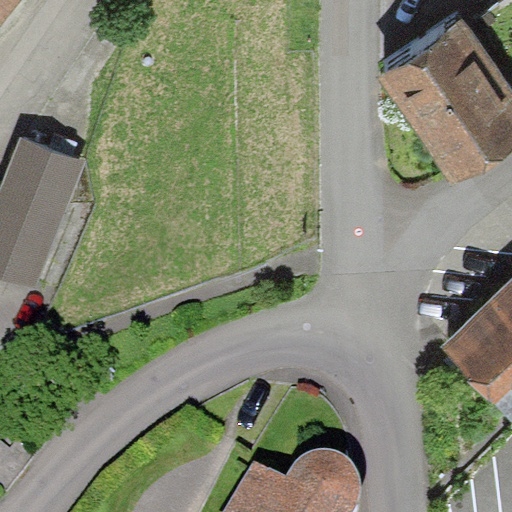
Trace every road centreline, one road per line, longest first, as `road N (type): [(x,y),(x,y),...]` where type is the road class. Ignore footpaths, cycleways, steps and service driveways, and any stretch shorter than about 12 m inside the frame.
road 1 (residential): [(363,306),(160,384),(117,414),(32,511)]
road 2 (residential): [(345,0),(363,306)]
road 3 (residential): [(395,511),(363,306)]
